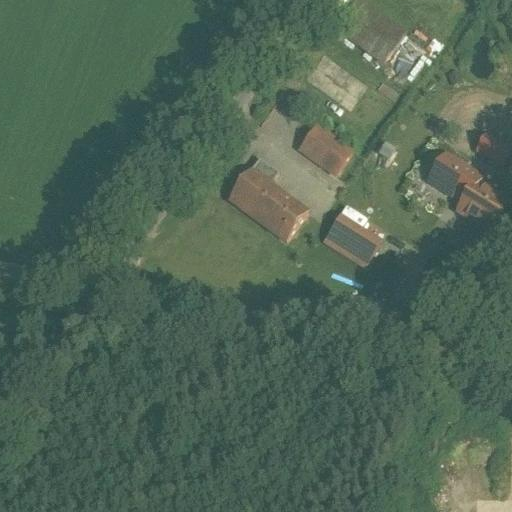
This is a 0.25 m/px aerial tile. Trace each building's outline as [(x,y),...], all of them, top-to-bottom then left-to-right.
[(407,38),(361,5),(340,35),(366,53),(366,54),(385,68),(407,38)] [(464,124),(485,129),(490,108),(469,102),(464,124)] [(353,157),(319,131),(302,154),(337,179),(353,157)] [(511,156),(511,153),(489,140),(480,155),(504,170),(511,156)] [(422,173),(436,177),(441,153),(428,150),(422,173)] [(504,170),(480,155),(470,170),(484,179),(494,185),(504,170)] [(280,177),(261,163),(231,204),(288,246),(309,217),(271,189),(280,177)] [(494,185),(484,179),(478,189),(488,195),(494,185)] [(478,189),(460,217),(494,238),(511,210),(488,195),(478,189)] [(344,210),(322,248),(366,274),(383,245),(359,230),(364,221),(344,210)]
